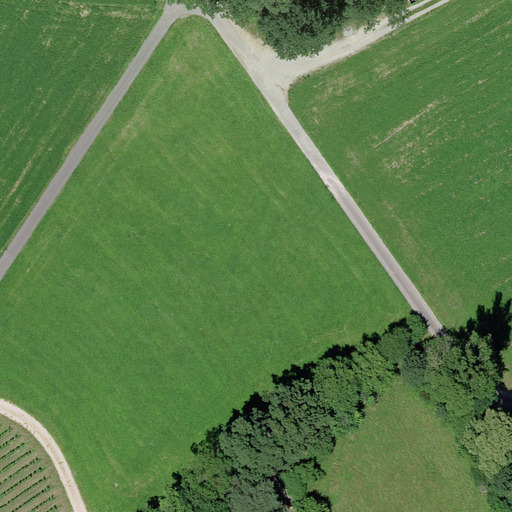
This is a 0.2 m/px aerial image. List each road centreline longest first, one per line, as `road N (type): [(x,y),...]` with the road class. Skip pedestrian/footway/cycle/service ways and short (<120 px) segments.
road 1 (track): [(199,0),(260,73),(489,407)]
road 2 (track): [(0,276),(181,0)]
road 3 (track): [(260,73),(433,0)]
road 4 (track): [(79,511),(54,450),(33,424),(0,404)]
